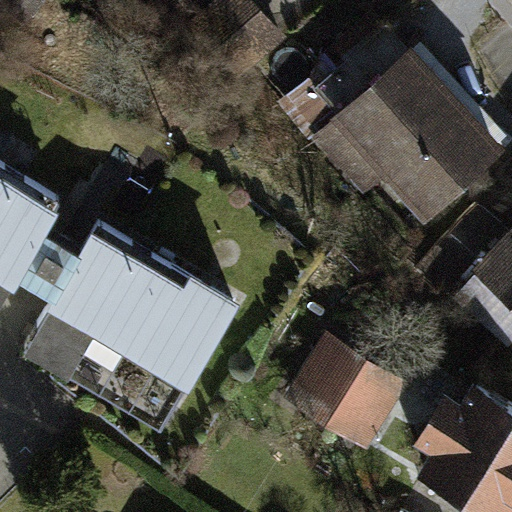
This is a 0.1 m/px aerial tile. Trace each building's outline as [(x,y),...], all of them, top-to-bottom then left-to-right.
[(288,35),(256,0),(214,0),(182,28),(231,84),(288,35)] [(505,153),(413,48),(312,136),(365,196),(383,180),(422,225),(505,153)] [(0,299),(21,263),(43,276),(67,235),(48,224),(63,198),(0,161),(0,299)] [(67,235),(43,276),(66,289),(34,344),(172,424),(248,296),(196,266),(190,276),(100,223),(87,246),(67,235)] [(511,233),(475,275),(511,308),(511,233)] [(409,381),(326,330),(283,399),(367,450),(409,381)] [(511,511),(511,413),(472,389),(463,405),(446,395),(414,448),(430,457),(416,480),(470,511),(511,511)]
